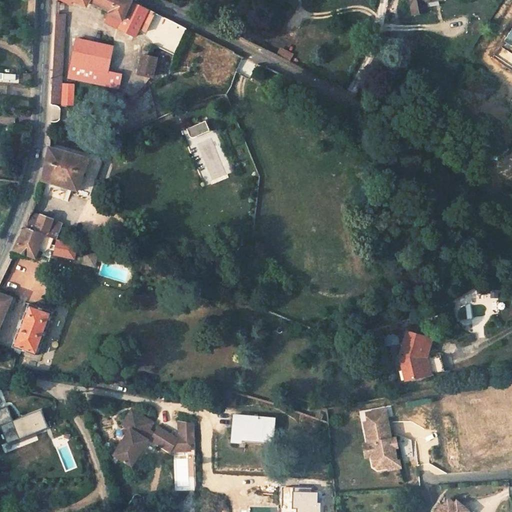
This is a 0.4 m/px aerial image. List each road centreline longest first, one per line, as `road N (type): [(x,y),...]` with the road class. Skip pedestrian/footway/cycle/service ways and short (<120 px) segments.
road 1 (residential): [(511,203),(300,73),(147,0)]
road 2 (secondary): [(46,0),(36,158),(0,254)]
road 3 (unknown): [(51,387),(208,409)]
